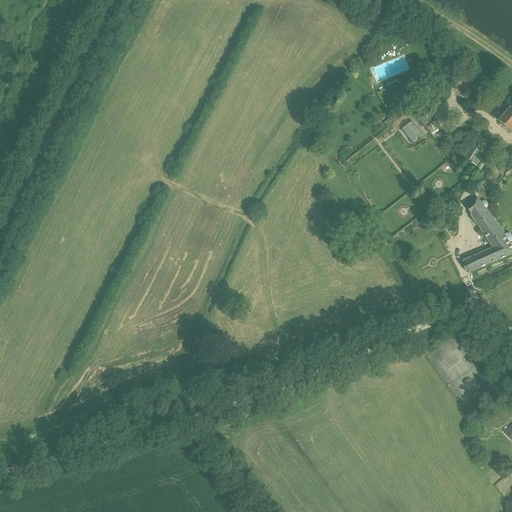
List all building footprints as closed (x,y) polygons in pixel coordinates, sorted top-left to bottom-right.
[(499,120),(511,131),(511,108),(511,107),(499,120)] [(395,121),(392,117),(384,123),(387,127),(395,121)] [(402,130),(413,144),(422,136),(412,121),(402,130)] [(473,149),(483,156),(492,142),(482,136),(473,149)] [(465,261),(464,264),(467,271),(470,272),(511,253),(511,247),(509,243),(511,241),(511,240),(511,236),(510,234),(507,234),(506,234),(487,207),(488,207),(488,204),(486,201),(484,201),(481,203),(478,199),(467,206),(473,215),(472,216),(494,247),(465,261)]
